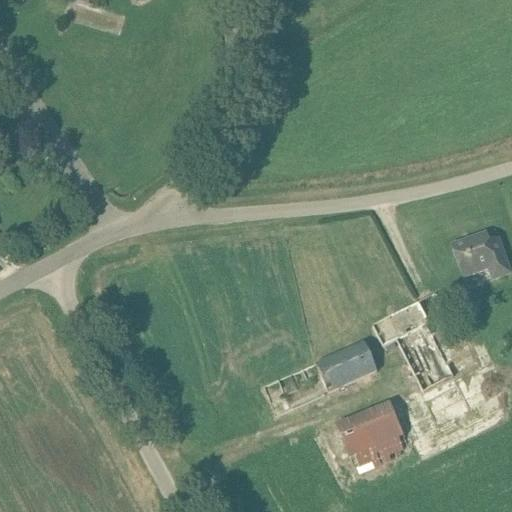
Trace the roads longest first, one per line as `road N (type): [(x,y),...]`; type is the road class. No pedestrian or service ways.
road 1 (unclassified): [(175,206),(214,216),(331,207),(511,168)]
road 2 (unclassified): [(175,511),(41,272)]
road 3 (unclassified): [(175,206),(232,63),(227,0)]
road 4 (unclassified): [(41,272),(175,206)]
